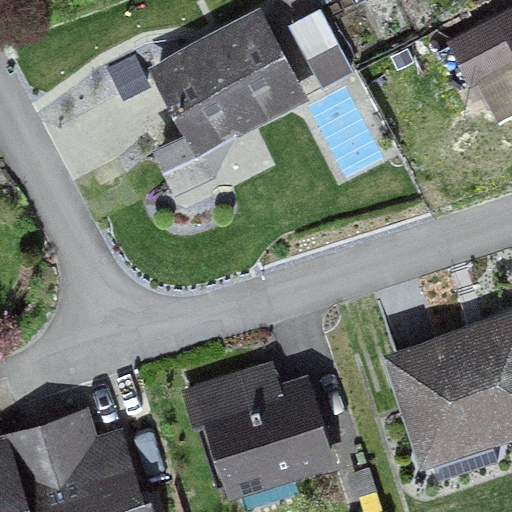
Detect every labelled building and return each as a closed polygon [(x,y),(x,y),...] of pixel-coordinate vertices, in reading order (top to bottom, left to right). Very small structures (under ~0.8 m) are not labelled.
[(511,14),(452,47),(471,82),(511,59),(511,14)] [(209,172),(195,147),(295,95),(255,18),(155,70),(190,137),(156,153),(173,189),(209,172)] [(291,32),(306,61),(334,46),(319,18),(291,32)] [(132,57),(104,70),(117,96),(145,83),(132,57)] [(421,478),(511,446),(511,316),(381,360),(421,478)] [(312,396),(203,430),(228,505),(336,471),(312,396)] [(0,442),(0,451),(1,453),(15,500),(27,496),(31,511),(137,511),(123,465),(76,479),(73,471),(93,459),(80,418),(0,442)] [(0,453),(0,511),(18,511),(15,500),(1,453),(0,453)]
